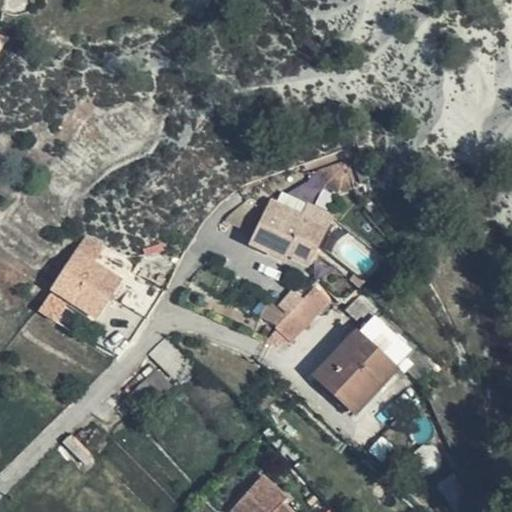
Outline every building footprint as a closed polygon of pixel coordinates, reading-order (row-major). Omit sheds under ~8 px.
[(335,174),(325,153),(303,164),(311,178),(322,181),(335,174)] [(247,203),(228,217),(253,229),(261,210),(247,203)] [(268,214),(302,230),(307,219),(302,217),(273,203),(268,214)] [(308,205),(307,207),(302,217),(307,219),(312,207),(308,205)] [(307,219),(324,228),(329,217),(312,207),(307,219)] [(261,210),(253,229),(259,232),(268,214),(261,210)] [(307,263),(320,237),(302,230),(268,214),(259,232),(253,243),(285,260),(288,254),(307,263)] [(302,230),(320,237),(324,228),(307,219),(302,230)] [(77,256),(54,292),(96,319),(109,299),(119,282),(77,256)] [(125,299),(151,314),(161,297),(163,293),(139,278),(125,299)] [(319,284),(301,298),(294,288),(262,313),(285,342),(334,304),(319,284)] [(317,379),(356,415),(407,360),(414,366),(409,372),(420,383),(436,365),(420,350),(363,294),(346,312),(356,322),(360,319),(370,328),(361,339),(358,336),(317,379)] [(166,339),(151,354),(184,386),(200,367),(166,339)] [(170,388),(157,373),(133,394),(147,411),(170,388)] [(289,511),(283,504),(288,499),(264,472),(230,505),(236,511),(289,511)]
